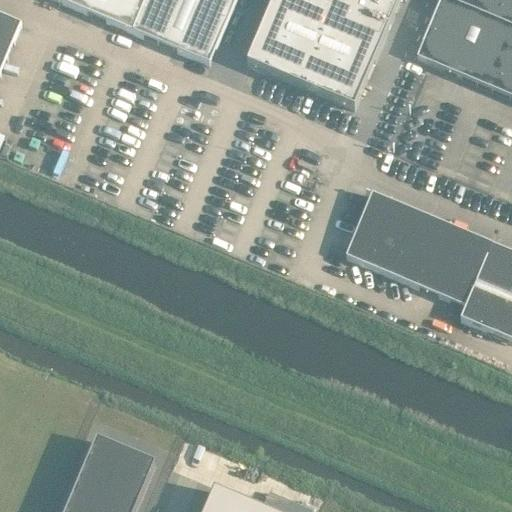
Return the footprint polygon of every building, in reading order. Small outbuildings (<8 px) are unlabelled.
[(53,0),(132,33),(209,66),(236,0),(53,0)] [(274,0),(247,65),(354,110),(387,32),(400,0),(274,0)] [(511,0),(436,0),(440,2),(425,39),(424,38),(422,44),(422,46),(422,47),(416,61),(417,62),(511,101),(511,0)] [(0,76),(21,26),(0,16),(0,76)] [(346,258),(466,308),(460,321),(511,342),(511,254),(366,194),(366,195),(371,197),(346,258)] [(135,511),(155,466),(96,441),(66,511),(135,511)] [(264,511),(261,511),(214,491),(204,511),(264,511)]
